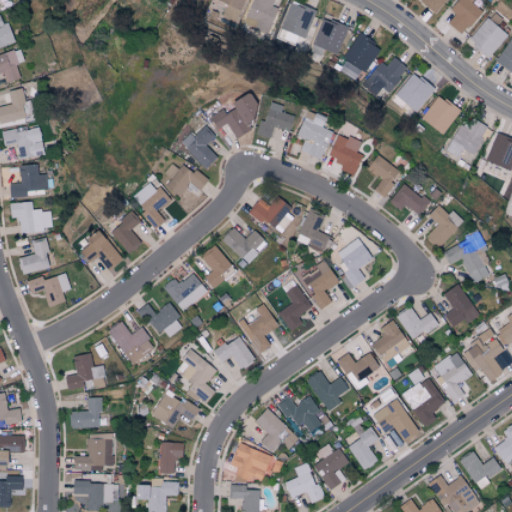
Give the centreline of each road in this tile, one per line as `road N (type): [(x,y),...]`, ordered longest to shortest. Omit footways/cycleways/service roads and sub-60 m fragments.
road 1 (residential): [(203,511),(207,469),(231,419),(402,288),(409,273)]
road 2 (residential): [(25,349),(129,288),(221,215),(247,174),(261,170)]
road 3 (residential): [(0,268),(45,424),(49,511)]
road 4 (residential): [(352,511),(511,395)]
road 5 (residential): [(261,170),(354,206),(408,255),(409,273)]
road 6 (residential): [(511,109),(365,0)]
